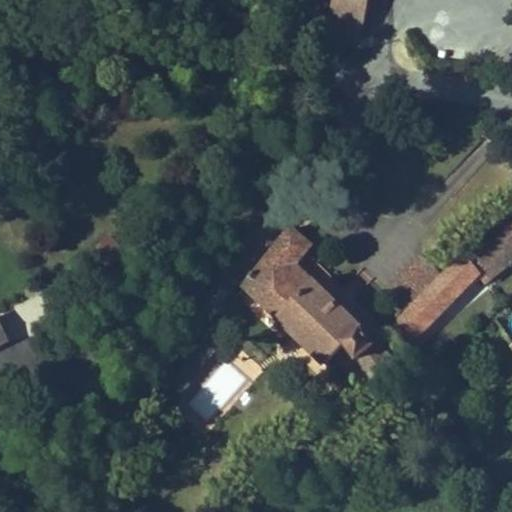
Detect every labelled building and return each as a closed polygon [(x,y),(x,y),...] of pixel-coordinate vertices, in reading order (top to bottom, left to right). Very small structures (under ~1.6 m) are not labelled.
[(361,17),(364,0),(333,0),(331,14),(315,10),(310,34),(358,45),(364,18),(361,17)] [(511,218),(503,225),(511,242),(511,218)] [(417,338),(479,276),(485,282),(511,260),(511,242),(503,225),(464,255),(442,278),(408,312),(394,327),(404,337),(409,331),(417,338)] [(361,330),(294,265),(311,246),(291,229),(245,287),(326,365),(336,355),(352,377),(356,374),(363,369),(373,383),(397,366),(379,342),(373,346),(361,330)] [(113,269),(127,254),(113,240),(99,255),(113,269)] [(408,312),(442,278),(421,258),(388,292),(408,312)] [(511,346),(511,306),(494,319),(511,347),(511,346)] [(0,346),(11,342),(0,319),(0,346)] [(207,346),(216,334),(211,330),(169,385),(180,393),(213,351),(207,346)] [(373,383),(363,369),(356,374),(366,388),(373,383)]
